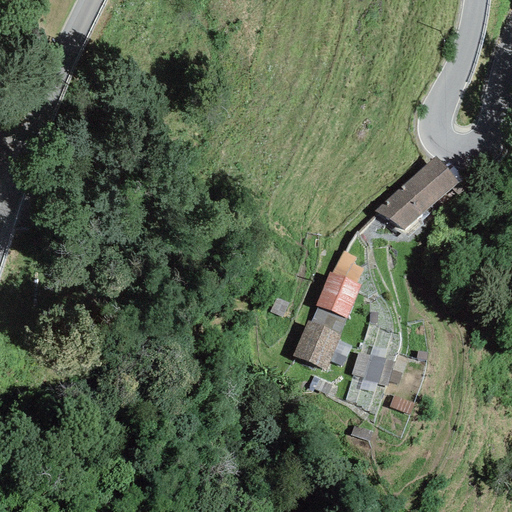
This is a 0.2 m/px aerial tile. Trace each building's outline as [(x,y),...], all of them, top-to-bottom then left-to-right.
[(436,157),(375,210),(403,231),(457,184),(436,157)] [(342,251),(331,273),(356,283),(361,268),(351,265),(356,258),(342,251)] [(331,273),(328,272),(314,306),(316,307),(346,318),(359,284),(356,283),(331,273)] [(282,318),(288,303),(276,298),(270,312),(282,318)] [(340,335),(346,318),(316,307),(310,322),(340,335)] [(310,322),(307,321),(292,357),(325,371),(329,361),(338,340),(340,335),(310,322)] [(351,346),(338,340),(329,361),(342,367),(351,346)] [(427,354),(418,351),(416,358),(425,361),(427,354)] [(393,362),(356,353),(351,375),(362,377),(361,381),(387,388),(388,383),(393,362)] [(332,386),(313,377),(308,388),(327,396),(332,386)] [(413,403),(393,396),(389,408),(409,415),(413,403)] [(372,433),(353,428),(351,436),(369,442),(372,433)]
